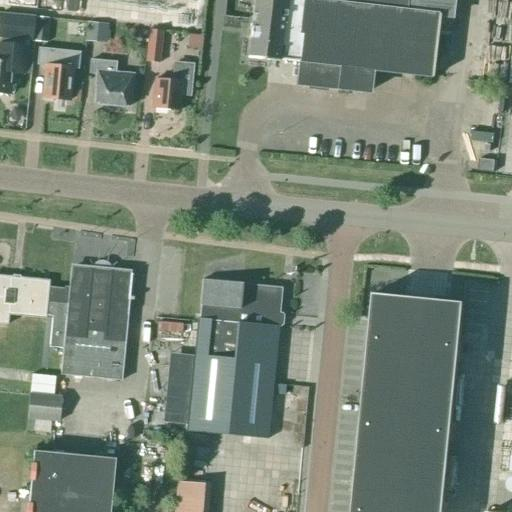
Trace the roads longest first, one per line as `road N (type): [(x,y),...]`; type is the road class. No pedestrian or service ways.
road 1 (tertiary): [(337,217),(0,179)]
road 2 (residential): [(315,511),(337,217)]
road 3 (tertiary): [(511,233),(337,217)]
